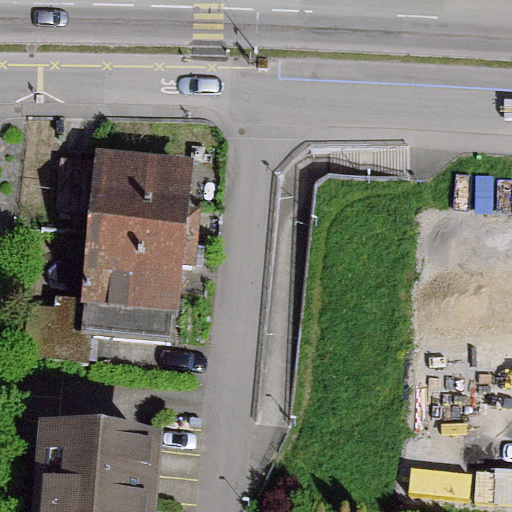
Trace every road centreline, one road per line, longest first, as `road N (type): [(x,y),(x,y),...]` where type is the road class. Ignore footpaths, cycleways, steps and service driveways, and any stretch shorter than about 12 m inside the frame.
road 1 (primary): [(0,15),(511,28)]
road 2 (residential): [(261,106),(226,511)]
road 3 (residential): [(0,96),(261,106)]
road 4 (residential): [(261,106),(511,117)]
